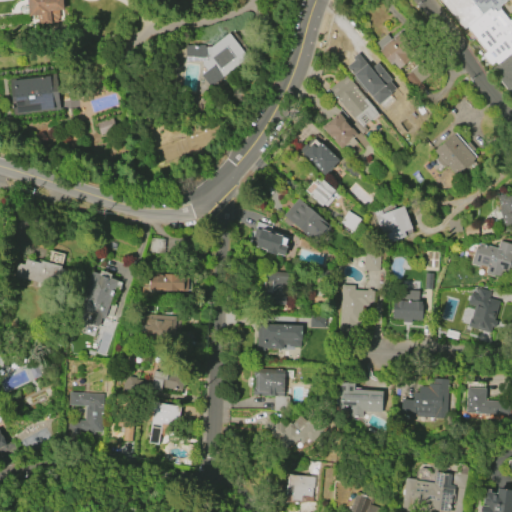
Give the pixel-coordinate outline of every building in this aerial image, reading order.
[(26,15),(24,0),(59,0),(60,9),(56,10),(56,17),(54,17),(54,21),(38,22),(38,14),(26,15)] [(441,0),(511,0),(511,93),(491,68),(498,63),(495,60),(491,64),(483,53),(488,50),(468,25),(464,29),(441,0)] [(397,69),(391,62),(389,64),(372,44),(385,34),(390,39),(398,32),(410,47),(404,51),(410,58),(397,69)] [(227,33),(246,57),(208,86),(199,75),(205,70),(201,64),(200,60),(184,60),(184,45),(203,45),(203,47),(209,47),(227,33)] [(377,106),(344,69),(356,59),(362,67),(371,60),(384,76),(372,86),(375,90),(377,88),(385,99),(377,106)] [(405,77),(410,73),(408,71),(420,62),(430,73),(419,81),(425,89),(419,94),(405,77)] [(57,110),(11,115),(7,80),(53,74),(57,110)] [(328,89),(344,75),(349,81),(350,80),(356,87),(356,88),(377,113),(362,125),(366,129),(361,134),(352,124),(357,120),(356,120),(355,120),(353,118),(328,89)] [(337,113),(356,134),(352,138),(356,143),(346,152),(341,147),(339,149),(321,127),(337,113)] [(115,130),(112,118),(96,122),(99,135),(115,130)] [(454,175),(432,151),(452,134),(454,133),(465,145),(467,143),(472,148),(470,151),(475,157),(454,175)] [(301,154),(311,144),(314,147),(317,144),(319,146),(321,144),(337,160),(323,175),(301,154)] [(321,206),(308,195),(321,179),(334,190),(329,196),(333,199),(326,207),(323,204),(321,206)] [(511,225),(504,228),(495,196),(511,191),(511,225)] [(282,216),(297,199),(329,226),(328,227),(328,229),(325,234),(321,233),(313,242),(282,216)] [(402,206),(411,229),(403,232),(404,236),(393,241),(392,238),(387,240),(384,234),(382,236),(379,228),(378,228),(374,217),(402,206)] [(353,231),(341,224),(343,221),(342,220),(347,211),(361,219),(353,231)] [(447,220),(448,232),(460,232),(460,220),(447,220)] [(257,223),(270,227),(269,230),(291,238),(290,240),(286,238),(284,246),(286,247),(283,256),(277,254),(276,255),(265,252),(265,251),(250,246),(257,223)] [(479,267),(470,264),(475,248),(477,249),(479,243),(497,249),(499,241),(511,244),(511,251),(510,258),(511,258),(511,269),(507,268),(506,272),(501,271),(500,277),(493,275),(493,277),(485,274),(486,272),(485,272),(486,267),(480,265),(479,267)] [(363,270),(364,253),(380,254),(379,271),(363,270)] [(53,287),(12,276),(15,264),(21,266),(22,260),(37,263),(38,261),(40,261),(59,266),(57,271),(65,273),(63,283),(55,281),(53,287)] [(102,320),(100,319),(96,328),(85,324),(88,314),(76,310),(90,272),(96,274),(98,271),(109,275),(108,279),(115,281),(102,320)] [(285,305),(287,272),(261,271),(259,303),(285,305)] [(162,291),(154,291),(154,290),(147,290),(146,277),(157,277),(157,275),(160,275),(160,277),(163,277),(163,275),(174,274),(174,277),(186,277),(186,291),(162,291)] [(341,284),(355,285),(354,289),(374,291),(373,302),(368,302),(368,306),(363,305),(361,325),(357,325),(356,331),(338,330),(341,284)] [(492,323),(480,320),(479,325),(470,322),(480,285),(485,286),(484,289),(490,290),(488,295),(499,298),(492,323)] [(391,319),(392,301),(408,301),(408,300),(414,300),(414,302),(421,302),(420,320),(391,319)] [(142,338),(144,314),(183,317),(182,341),(142,338)] [(256,349),(257,324),(301,325),(301,347),(290,346),(289,345),(284,345),(283,350),(256,349)] [(161,392),(146,389),(147,384),(151,385),(154,371),(184,377),(181,391),(162,387),(161,392)] [(255,374),(284,375),(283,396),(290,396),(289,415),(274,414),(274,399),(254,399),(255,374)] [(448,379),(446,419),(434,418),(434,413),(414,412),(414,418),(400,417),(401,400),(412,400),(412,393),(418,393),(418,387),(428,387),(428,384),(432,384),(432,378),(448,379)] [(466,387),(468,387),(468,382),(483,383),(483,389),(485,389),(484,399),(502,401),(501,414),(464,412),(466,387)] [(383,392),(382,412),(363,411),(362,418),(348,417),(349,411),(338,410),(339,405),(336,404),(336,396),(339,396),(339,383),(354,384),(354,390),(383,392)] [(70,405),(71,392),(105,393),(103,432),(94,432),(94,436),(69,435),(69,419),(86,420),(87,406),(70,405)] [(149,443),(152,420),(148,419),(151,402),(155,402),(155,401),(159,401),(159,403),(181,406),(178,426),(163,424),(160,444),(149,443)] [(299,415),(312,427),(287,452),(261,427),(271,417),(277,423),(279,421),(287,428),(299,415)] [(451,473),(450,484),(454,485),(453,493),(451,493),(449,511),(431,509),(430,511),(400,511),(405,477),(416,479),(416,480),(433,482),(435,471),(451,473)] [(288,474),(314,476),(312,502),(301,501),(300,503),(283,502),(284,495),(285,495),(286,486),(287,486),(288,474)] [(511,511),(479,511),(481,504),(482,504),(485,487),(491,488),(490,492),(496,493),(497,487),(511,489),(511,511)] [(348,511),(355,493),(374,500),(372,505),(382,509),(380,511),(348,511)]
